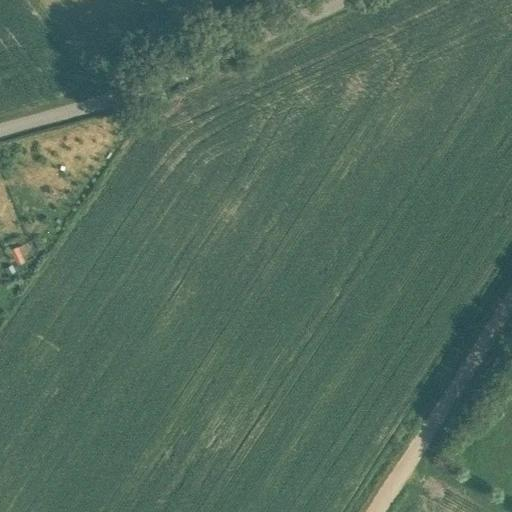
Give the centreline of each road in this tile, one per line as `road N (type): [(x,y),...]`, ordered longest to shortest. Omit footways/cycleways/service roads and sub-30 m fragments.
road 1 (unclassified): [(0,132),(93,107),(352,0)]
road 2 (unclassified): [(377,511),(446,406)]
